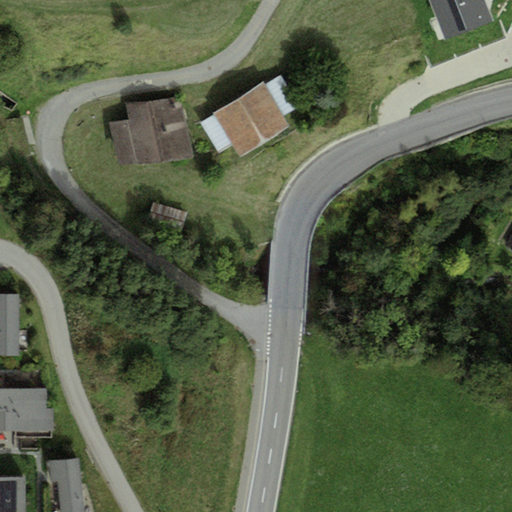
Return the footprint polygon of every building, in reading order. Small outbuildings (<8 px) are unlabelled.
[(493,21),(484,0),(429,0),(447,40),(493,21)] [(280,76),(265,86),(284,116),(299,107),(280,76)] [(264,83),(213,114),(214,116),(232,145),(240,158),(291,127),(284,116),(265,86),(264,83)] [(194,158),(181,97),(125,104),(128,121),(109,123),(119,167),(194,158)] [(232,145),(214,116),(201,124),(219,153),(232,145)] [(187,213),(153,203),(147,222),(181,233),(187,213)] [(20,295),(0,295),(0,354),(20,354),(20,295)] [(46,389),(0,389),(0,411),(46,411),(46,389)] [(0,431),(53,431),(53,411),(46,411),(0,411),(0,431)] [(84,511),(78,458),(49,461),(51,482),(58,482),(61,511),(84,511)] [(0,511),(25,511),(26,478),(0,478),(0,511)]
